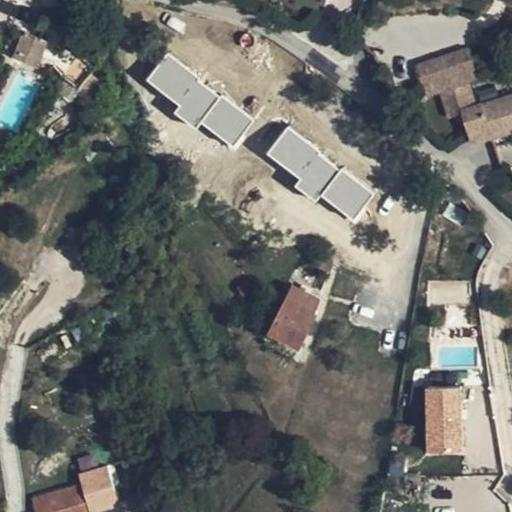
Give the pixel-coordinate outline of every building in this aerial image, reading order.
[(42,56),(49,40),(25,31),(19,47),(42,56)] [(229,150),(252,121),(167,52),(143,81),(229,150)] [(424,94),(476,77),(468,52),(415,69),(424,94)] [(476,77),(424,94),(425,98),(440,94),(451,91),(459,116),(467,138),(475,144),(511,132),(511,96),(475,107),(467,85),(477,82),(476,77)] [(448,119),(459,116),(451,91),(440,94),(448,119)] [(286,127),(265,155),(300,180),(298,183),(352,223),(374,193),(286,127)] [(295,284),(290,295),(273,330),(300,344),(318,310),(315,308),(320,296),(295,284)] [(426,455),(464,454),(462,386),(424,387),(426,455)] [(82,480),(83,483),(91,507),(123,497),(120,488),(104,492),(97,471),(112,466),(118,483),(146,475),(136,441),(84,463),(89,477),(82,480)] [(323,480),(328,467),(295,454),(290,468),(323,480)] [(448,504),(449,470),(420,469),(418,503),(448,504)] [(92,511),(91,507),(83,483),(36,498),(39,511),(92,511)]
